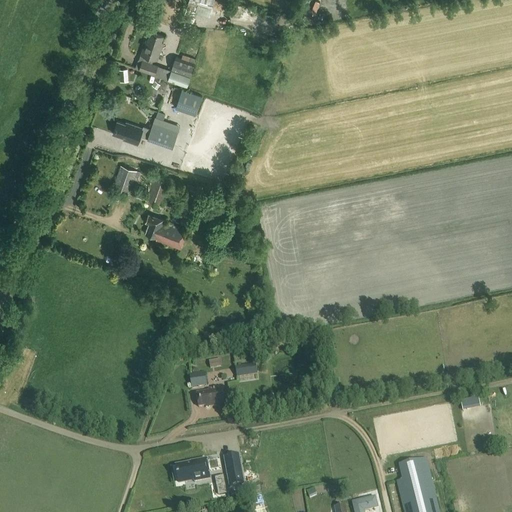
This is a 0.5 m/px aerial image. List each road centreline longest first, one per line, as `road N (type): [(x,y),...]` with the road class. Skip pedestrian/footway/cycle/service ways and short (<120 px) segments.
road 1 (unclassified): [(0,302),(107,0)]
road 2 (track): [(333,414),(511,379)]
road 3 (track): [(58,206),(74,194),(94,135),(136,149)]
